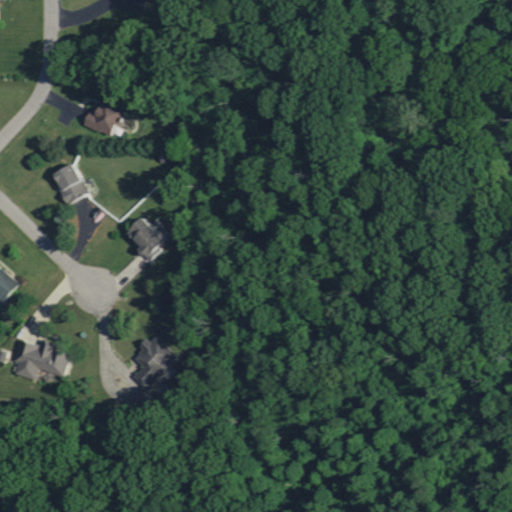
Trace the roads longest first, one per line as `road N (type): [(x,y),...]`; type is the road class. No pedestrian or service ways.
road 1 (residential): [(0,144),(38,98),(46,0)]
road 2 (residential): [(0,212),(91,295)]
